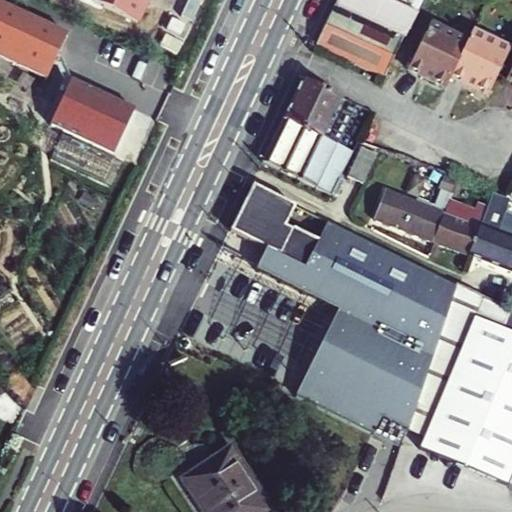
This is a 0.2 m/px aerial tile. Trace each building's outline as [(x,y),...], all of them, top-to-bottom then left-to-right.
[(149,0),(90,0),(139,22),(149,0)] [(336,0),(329,16),(316,46),(385,77),(388,71),(417,14),(385,0),(336,0)] [(423,0),(385,0),(417,14),(423,0)] [(0,55),(44,78),(66,34),(0,2),(0,55)] [(449,77),(466,42),(429,24),(406,69),(444,87),(449,77)] [(466,42),(449,77),(486,95),(509,49),(471,31),(466,42)] [(183,43),(165,35),(159,48),(177,56),(183,43)] [(132,110),(69,79),(47,124),(110,155),(132,110)] [(322,137),(340,98),(301,80),(263,162),(339,196),(347,180),(341,177),(354,152),(322,137)] [(119,163),(58,134),(47,158),(107,187),(119,163)] [(376,156),(360,149),(348,177),(364,183),(376,156)] [(285,226),(295,206),(253,185),(245,203),(231,231),(267,249),(279,255),(291,229),(285,226)] [(433,207),(386,189),(375,219),(434,241),(449,199),(452,193),(440,188),(433,207)] [(492,192),(490,198),(469,254),(507,268),(511,256),(511,218),(504,215),(509,199),(504,197),(492,192)] [(480,209),(459,202),(443,245),(469,254),(490,198),(485,195),(480,209)] [(443,245),(459,202),(449,199),(434,241),(443,245)] [(306,268),(279,255),(267,249),(257,269),(339,311),(297,396),(371,434),(380,417),(408,431),(456,285),(453,283),(452,285),(360,238),(327,222),(306,268)] [(511,478),(511,306),(509,311),(508,313),(501,329),(474,317),(419,448),(509,486),(511,478)] [(203,467),(182,481),(203,511),(271,511),(230,449),(214,459),(218,465),(207,472),(203,467)] [(214,459),(203,467),(207,472),(218,465),(214,459)]
